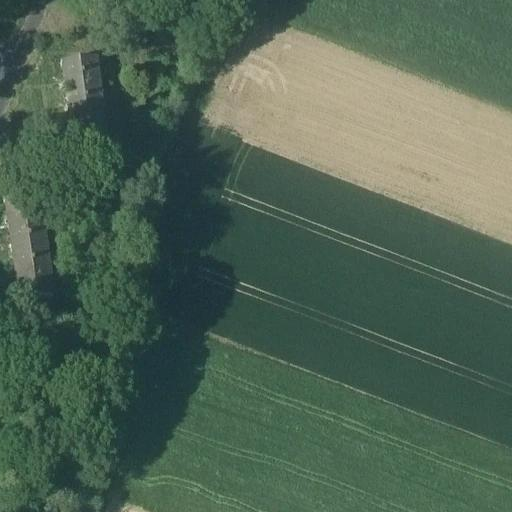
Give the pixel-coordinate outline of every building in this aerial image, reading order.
[(94,62),(59,67),(63,92),(97,87),(94,62)] [(97,87),(63,92),(66,117),(101,112),(97,87)] [(101,112),(66,117),(70,142),(105,138),(101,112)] [(105,138),(70,142),(73,168),(108,163),(105,138)] [(37,200),(3,205),(6,230),(41,225),(37,200)] [(41,225),(6,230),(10,255),(45,250),(41,225)] [(45,250),(10,255),(14,280),(48,275),(45,250)] [(48,275),(14,280),(17,305),(52,300),(48,275)]
